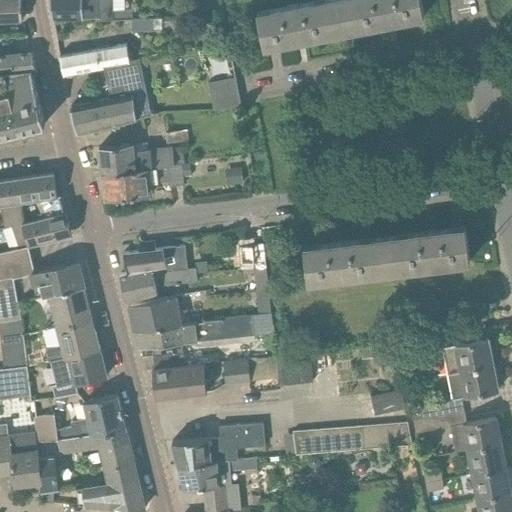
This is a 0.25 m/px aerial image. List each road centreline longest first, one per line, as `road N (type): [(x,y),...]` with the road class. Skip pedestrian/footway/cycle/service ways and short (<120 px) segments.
road 1 (residential): [(497,179),(88,228)]
road 2 (residential): [(88,228),(162,511)]
road 3 (residential): [(470,46),(259,82)]
road 4 (residential): [(37,0),(68,148)]
road 5 (residential): [(497,179),(470,46)]
